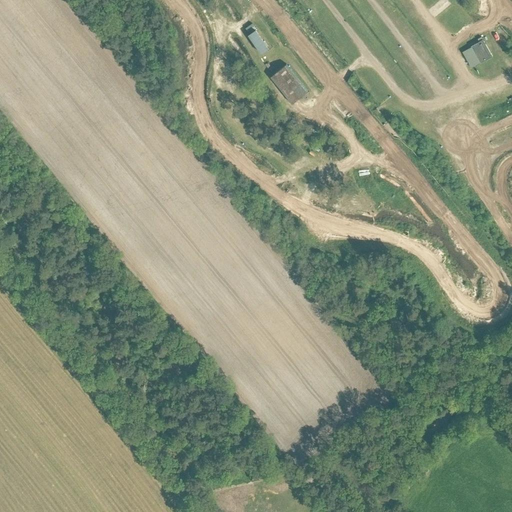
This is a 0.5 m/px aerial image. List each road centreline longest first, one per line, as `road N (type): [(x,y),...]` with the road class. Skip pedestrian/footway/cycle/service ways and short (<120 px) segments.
road 1 (track): [(325,0),(406,100),(447,100)]
road 2 (track): [(371,0),(447,100)]
